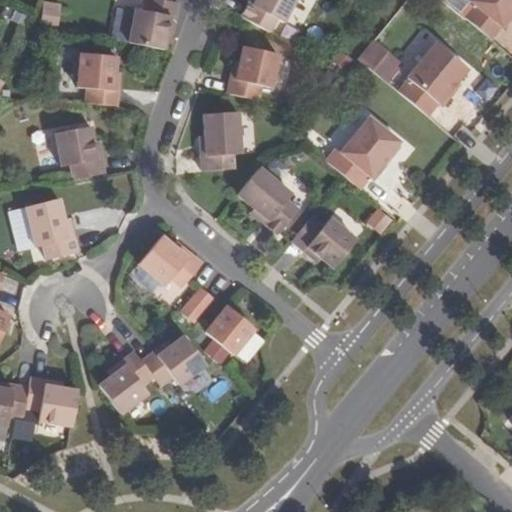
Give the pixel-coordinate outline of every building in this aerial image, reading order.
[(173,21),(177,3),(157,0),(144,0),(143,13),(132,11),(127,44),(163,51),(166,36),(168,20),(173,21)] [(240,18),(268,33),(276,19),(283,22),(294,0),(255,0),(252,6),(248,4),(240,18)] [(465,19),(490,40),(500,28),(503,29),(511,17),(511,14),(511,0),(470,0),(469,2),(475,7),(465,19)] [(56,24),(58,11),(43,9),(41,22),(56,24)] [(127,44),(132,14),(122,13),(122,10),(115,9),(112,11),(111,18),(113,19),(110,39),(114,41),(127,44)] [(398,93),(427,117),(437,104),(441,108),(454,91),(451,88),(456,82),(467,70),(435,43),(406,79),(408,80),(398,93)] [(230,77),(226,94),(257,101),(260,86),(270,88),(276,56),(241,48),(238,63),(234,78),(230,77)] [(116,107),(118,89),(113,89),(115,73),(117,58),(80,54),(76,87),(87,89),(85,104),(116,107)] [(451,88),(454,91),(460,85),(456,82),(451,88)] [(201,172),(232,170),(231,154),(240,153),(237,113),(202,115),(204,137),(205,155),(200,156),(201,172)] [(380,165),(398,144),(368,119),(339,153),(336,151),(326,163),(344,178),(359,190),(369,178),(374,181),(384,168),(380,165)] [(73,180),(104,174),(101,159),(96,159),(93,143),(90,128),(55,134),(62,166),(70,165),(73,180)] [(96,159),(101,159),(98,142),(93,143),(96,159)] [(380,165),(384,168),(402,147),(398,144),(380,165)] [(277,236),(297,212),(285,201),(289,194),(259,169),(236,196),(253,210),(267,221),(264,225),(277,236)] [(46,261),(77,254),(73,237),(68,239),(63,220),(58,200),(24,208),(34,247),(42,246),(46,261)] [(20,210),(8,213),(17,250),(29,246),(20,210)] [(264,225),(267,221),(253,210),(250,213),(264,225)] [(291,242),(305,253),(308,250),(320,260),(331,270),(355,242),(330,219),(323,228),(311,218),(291,242)] [(68,239),(73,237),(68,219),(63,220),(68,239)] [(201,264),(187,253),(184,256),(173,247),(161,237),(137,265),(163,287),(170,279),(182,289),(201,264)] [(184,256),(187,253),(175,243),(173,247),(184,256)] [(317,264),(320,260),(308,250),(305,254),(317,264)] [(180,314),(193,323),(213,298),(201,289),(180,314)] [(254,330),(225,307),(204,333),(233,356),(254,330)] [(0,338),(9,318),(0,313),(0,338)] [(155,351),(141,362),(153,378),(160,388),(172,378),(179,386),(204,365),(182,336),(170,345),(158,355),(155,351)] [(155,351),(158,355),(170,345),(167,341),(155,351)] [(134,352),(119,363),(122,367),(110,377),(98,385),(119,415),(146,396),(140,387),(153,378),(141,362),(134,352)] [(122,367),(119,363),(107,373),(110,377),(122,367)] [(47,382),(29,379),(28,388),(24,410),(40,412),(38,423),(71,428),(77,391),(62,389),(46,387),(47,382)] [(23,420),(28,388),(10,386),(9,390),(0,388),(0,441),(3,442),(7,417),(14,418),(23,420)]
